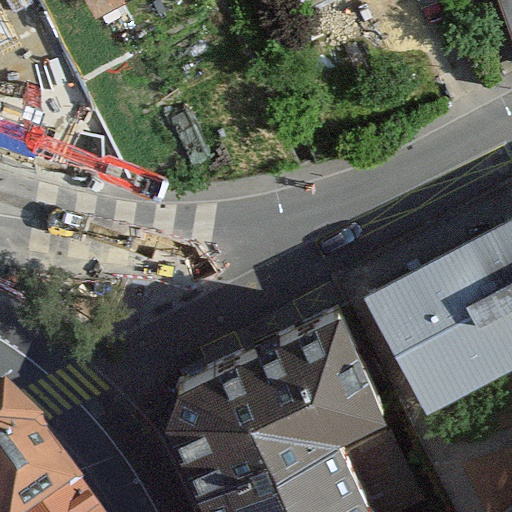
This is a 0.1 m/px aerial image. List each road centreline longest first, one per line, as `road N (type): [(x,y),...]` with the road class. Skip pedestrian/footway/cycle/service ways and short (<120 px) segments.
road 1 (residential): [(511,133),(292,234),(110,236),(0,215)]
road 2 (tertiary): [(0,343),(88,411),(153,511)]
